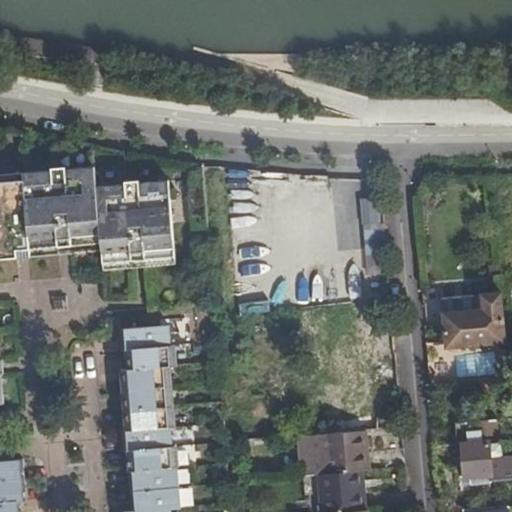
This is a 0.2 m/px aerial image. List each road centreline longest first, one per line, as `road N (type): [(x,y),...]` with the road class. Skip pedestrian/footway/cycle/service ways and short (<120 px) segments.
road 1 (residential): [(400,151),(212,139),(0,103)]
road 2 (residential): [(400,151),(430,511)]
